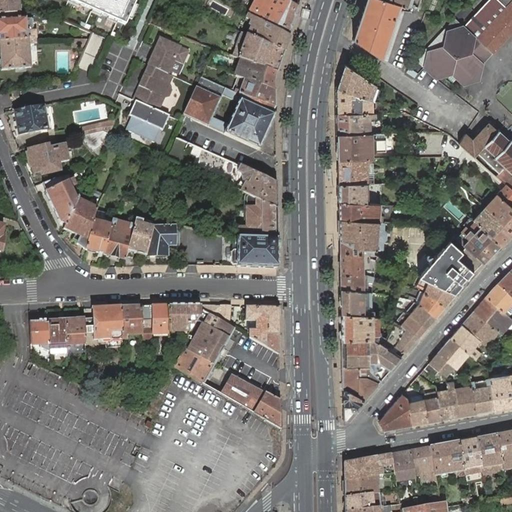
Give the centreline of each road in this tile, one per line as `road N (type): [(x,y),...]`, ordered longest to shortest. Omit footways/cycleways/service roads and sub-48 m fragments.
road 1 (primary): [(325,443),(319,103),(343,0)]
road 2 (primary): [(325,0),(302,100),(301,286)]
road 3 (tertiary): [(511,250),(341,442)]
road 4 (residential): [(301,286),(75,287)]
road 5 (primary): [(301,286),(303,469)]
road 6 (residential): [(511,418),(341,442)]
road 7 (residential): [(75,287),(35,225),(0,138)]
